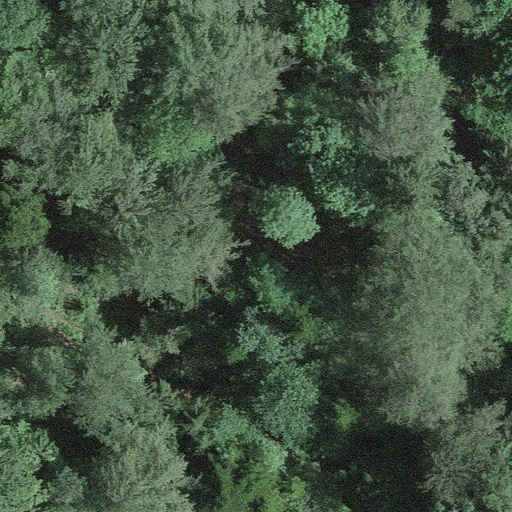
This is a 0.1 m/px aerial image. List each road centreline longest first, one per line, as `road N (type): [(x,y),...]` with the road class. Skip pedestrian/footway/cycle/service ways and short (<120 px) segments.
road 1 (unclassified): [(0,67),(338,282),(511,436)]
road 2 (track): [(394,511),(150,353),(0,285)]
road 3 (track): [(367,0),(511,110)]
